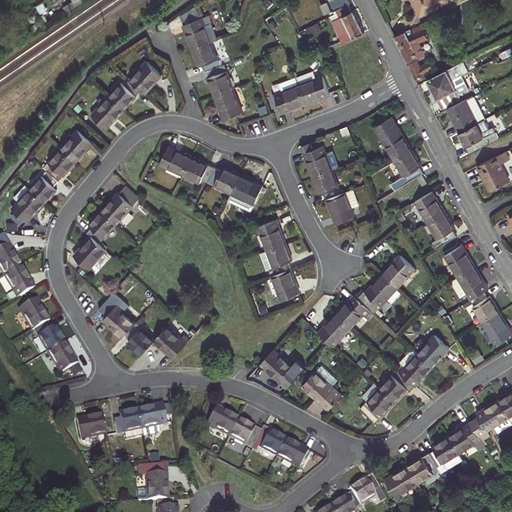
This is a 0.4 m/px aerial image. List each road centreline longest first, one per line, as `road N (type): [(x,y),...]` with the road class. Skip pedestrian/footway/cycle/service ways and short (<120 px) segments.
road 1 (residential): [(119,385),(56,273),(57,231),(134,133),(171,122),(196,127)]
road 2 (residential): [(357,446),(212,380),(119,385)]
road 3 (residential): [(510,270),(406,78)]
road 4 (residential): [(511,357),(401,440),(357,446)]
road 5 (residential): [(272,142),(406,78)]
road 6 (residential): [(272,142),(314,234),(341,263)]
